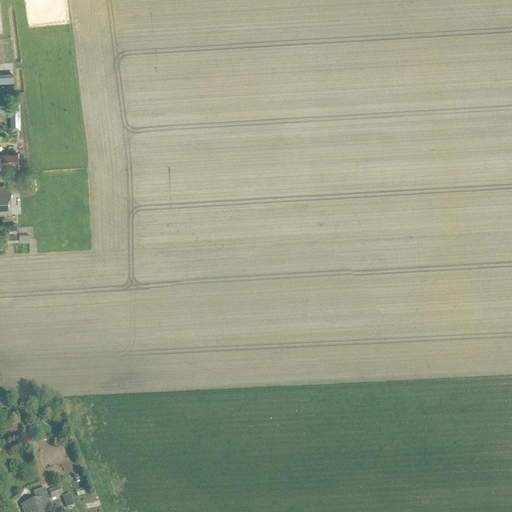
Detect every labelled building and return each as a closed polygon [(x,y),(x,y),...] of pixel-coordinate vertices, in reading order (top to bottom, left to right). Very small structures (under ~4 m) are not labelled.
[(0,101),(0,112),(5,112),(6,116),(9,116),(10,130),(20,130),(20,101),(0,101)] [(17,152),(0,153),(0,167),(0,168),(18,167),(17,152)] [(10,185),(0,185),(0,212),(11,212),(10,185)] [(16,224),(5,224),(5,232),(16,232),(16,224)] [(6,242),(17,241),(17,233),(5,234),(6,242)] [(59,489),(48,492),(51,500),(62,497),(59,489)] [(33,493),(35,502),(24,505),(25,511),(47,511),(47,510),(51,509),(45,490),(33,493)] [(74,507),(70,496),(62,498),(66,510),(74,507)]
